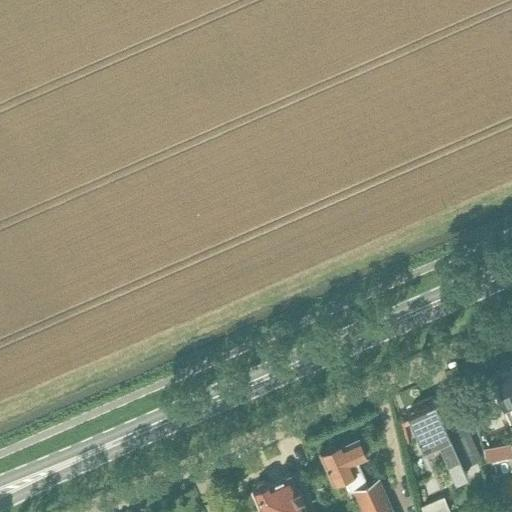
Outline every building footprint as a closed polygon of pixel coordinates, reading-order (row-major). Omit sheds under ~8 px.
[(511,366),(503,370),(501,368),(492,372),(492,375),(490,376),(503,405),(511,400),(511,366)] [(448,431),(434,399),(407,411),(409,416),(400,421),(405,442),(408,441),(404,424),(411,420),(423,447),(438,441),(455,478),(467,473),(464,466),(481,458),(466,423),(448,431)] [(368,480),(358,458),(366,455),(358,436),(344,443),(343,441),(320,451),(329,469),(334,480),(343,476),(350,490),(353,489),(363,511),(395,511),(379,475),(368,480)] [(296,487),(290,474),(271,482),(270,479),(266,481),(263,479),(257,482),(256,486),(253,487),(260,504),(261,508),(259,509),(259,511),(314,511),(311,511),(306,511),(300,496),(303,495),(299,486),(296,487)] [(431,511),(427,501),(421,504),(424,511),(431,511)]
